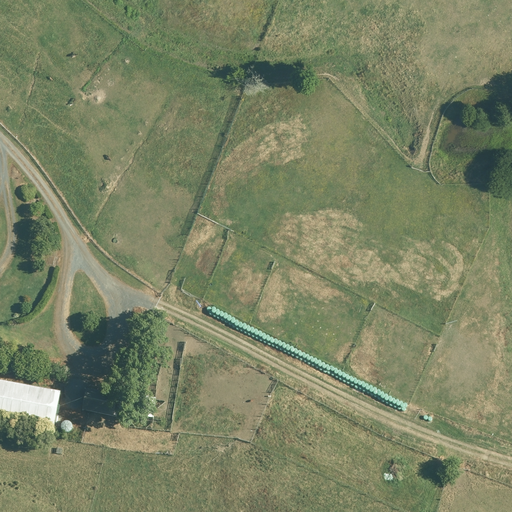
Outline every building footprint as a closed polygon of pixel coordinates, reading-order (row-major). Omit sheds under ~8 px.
[(195,274),(192,282),(204,286),(207,278),(195,274)] [(243,309),(234,303),(228,313),(238,319),(243,309)] [(371,375),(367,382),(379,389),(383,381),(371,375)] [(62,393),(0,380),(0,417),(55,428),(62,393)] [(109,394),(88,389),(83,410),(104,415),(109,394)] [(281,413),(270,409),(267,419),(278,423),(281,413)] [(75,427),(72,439),(84,442),(87,430),(75,427)]
